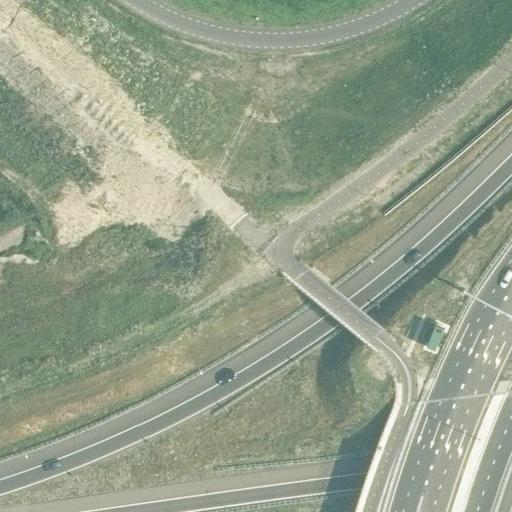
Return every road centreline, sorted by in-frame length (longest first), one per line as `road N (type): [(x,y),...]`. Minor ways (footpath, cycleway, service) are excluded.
road 1 (motorway): [(511,164),(379,286),(296,346),(120,441),(0,486)]
road 2 (motorway): [(511,464),(124,511)]
road 3 (primary): [(511,280),(436,431),(408,511)]
road 4 (unclassified): [(296,39),(209,33),(133,0)]
road 5 (unclassified): [(296,39),(358,26),(413,0)]
